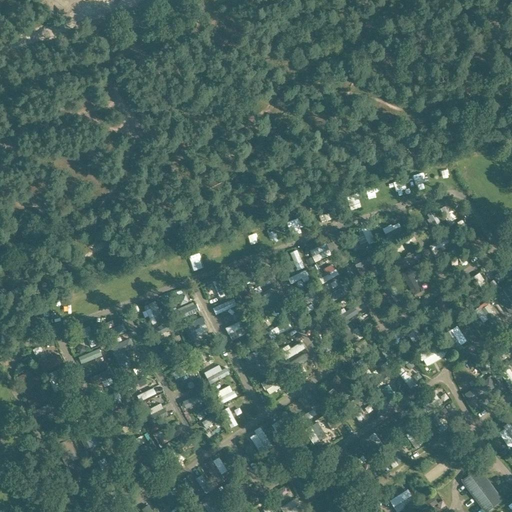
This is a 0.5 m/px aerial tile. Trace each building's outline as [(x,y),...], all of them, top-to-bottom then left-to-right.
[(488,138),(480,141),(489,166),(497,163),(488,138)] [(319,216),(321,223),(323,224),(326,223),(326,221),(330,220),(332,221),(335,220),(336,218),(333,211),(332,211),(329,212),(328,213),(324,215),(323,214),(320,215),(319,216)] [(433,211),(427,215),(429,219),(432,224),(436,231),(443,227),(433,211)] [(368,226),(361,229),(362,230),(367,241),(369,245),(375,242),(368,226)] [(385,234),(388,241),(404,233),(400,227),(385,234)] [(471,249),(468,251),(472,257),(487,246),(483,240),(481,242),(471,249)] [(328,250),(312,257),(315,263),(330,255),(328,250)] [(297,251),(290,254),(293,261),(295,266),(297,271),(304,267),(297,251)] [(413,254),(395,262),(398,269),(416,260),(413,254)] [(367,266),(358,271),(362,277),(384,266),(380,259),(375,261),(372,256),(364,260),(367,266)] [(422,262),(402,274),(414,295),(421,291),(413,276),(422,271),(426,269),(422,262)] [(511,268),(510,266),(493,277),(498,283),(511,274),(511,268)] [(246,278),(244,279),(247,284),(264,275),(261,270),(252,275),(246,278)] [(306,270),(288,278),(291,284),(294,282),(307,276),(309,276),(306,270)] [(323,276),(319,279),(322,284),(338,275),(335,270),(334,270),(323,276)] [(479,274),(474,277),(475,280),(480,286),(482,289),(487,286),(479,274)] [(218,280),(213,282),(220,298),(225,296),(218,280)] [(346,285),(326,296),(330,303),(349,292),(350,290),(347,285),(346,285)] [(393,285),(387,289),(398,306),(404,302),(393,285)] [(314,291),(296,302),(300,308),(311,302),(315,299),(318,298),(314,291)] [(503,291),(497,295),(510,314),(511,312),(511,304),(504,294),(503,291)] [(262,301),(256,304),(260,311),(279,300),(275,293),(270,296),(262,301)] [(441,298),(435,303),(449,322),(465,311),(460,304),(450,311),(441,298)] [(233,299),(214,308),(217,315),(236,306),(233,299)] [(155,302),(149,305),(150,308),(157,322),(157,323),(163,320),(155,302)] [(485,302),(479,307),(488,320),(492,326),(498,322),(485,302)] [(194,305),(176,313),(179,320),(199,311),(196,304),(194,305)] [(346,312),(339,316),(342,323),(358,313),(354,307),(346,312)] [(307,322),(307,323),(307,324),(308,325),(308,326),(309,327),(310,328),(311,328),(317,325),(328,318),(330,317),(327,311),(307,322)] [(202,317),(183,326),(190,341),(191,340),(197,337),(198,337),(197,336),(194,330),(205,325),(206,324),(202,317)] [(243,319),(226,328),(229,334),(242,328),(247,326),(243,319)] [(267,332),(267,333),(271,339),(290,327),(287,321),(273,329),(267,332)] [(170,322),(150,331),(153,338),(173,328),(170,322)] [(122,324),(102,334),(105,340),(125,331),(125,329),(124,326),(122,324)] [(351,324),(344,327),(354,343),(360,339),(351,324)] [(89,326),(83,329),(91,347),(97,345),(89,326)] [(426,327),(410,339),(415,345),(431,333),(426,327)] [(451,329),(445,333),(457,352),(463,348),(461,345),(451,330),(451,329)] [(336,333),(319,344),(322,349),(324,348),(336,340),(339,338),(336,333)] [(129,339),(111,348),(122,370),(129,366),(123,352),(132,347),(129,339)] [(384,341),(377,345),(390,365),(396,361),(384,341)] [(255,351),(245,357),(249,364),(264,355),(258,343),(253,346),(255,351)] [(290,348),(281,353),(285,360),(304,349),(300,343),(290,348)] [(511,343),(499,353),(503,359),(511,352),(511,343)] [(161,353),(160,355),(163,360),(164,360),(170,357),(174,355),(183,351),(180,344),(161,353)] [(438,345),(426,351),(431,360),(429,360),(427,361),(427,363),(428,365),(430,366),(432,365),(432,363),(433,362),(445,356),(438,345)] [(99,349),(79,357),(82,364),(102,356),(99,349)] [(305,353),(288,365),(292,371),(309,359),(305,353)] [(59,356),(40,365),(44,372),(63,363),(59,356)] [(362,359),(356,363),(362,371),(367,379),(372,376),(362,359)] [(487,359),(472,368),(479,379),(494,370),(487,359)] [(410,362),(406,365),(410,370),(410,369),(414,366),(410,362)] [(511,375),(505,365),(498,369),(511,388),(511,387),(511,375)] [(222,370),(206,378),(210,385),(229,374),(226,368),(222,370)] [(109,370),(91,378),(94,385),(102,381),(111,377),(113,377),(109,370)] [(393,371),(389,375),(392,380),(397,376),(393,371)] [(406,371),(400,376),(410,388),(415,383),(406,371)] [(279,372),(263,383),(267,389),(273,385),(283,379),(279,372)] [(39,395),(28,401),(32,407),(49,397),(38,376),(31,380),(39,395)] [(337,376),(331,381),(344,398),(351,393),(337,376)] [(489,379),(466,394),(471,402),(494,386),(489,379)] [(378,385),(372,390),(385,406),(391,401),(382,389),(378,385)] [(61,389),(55,393),(59,401),(65,398),(61,389)] [(150,389),(134,397),(138,403),(153,395),(150,389)] [(219,398),(217,399),(220,405),(236,396),(233,391),(232,392),(219,398)] [(122,392),(104,400),(104,402),(106,405),(107,407),(118,401),(123,411),(130,408),(122,392)] [(203,392),(183,402),(186,408),(206,398),(203,392)] [(424,408),(423,408),(426,413),(441,403),(438,398),(424,408)] [(51,403),(33,412),(36,418),(54,409),(51,403)] [(354,403),(349,407),(358,421),(364,418),(358,410),(356,406),(354,403)] [(228,407),(222,411),(231,428),(237,424),(228,407)] [(75,415),(69,418),(72,425),(79,422),(92,416),(89,408),(75,414),(75,415)] [(149,416),(147,417),(151,424),(167,415),(164,409),(163,409),(149,416)] [(312,410),(298,419),(301,424),(316,415),(312,410)] [(202,411),(197,415),(200,420),(205,416),(202,411)] [(132,413),(112,423),(116,431),(122,428),(129,424),(136,421),(132,413)] [(214,414),(202,423),(206,428),(218,420),(214,414)] [(436,416),(431,420),(441,433),(446,429),(450,426),(444,418),(442,419),(441,418),(439,419),(436,416)] [(412,417),(408,420),(411,425),(416,421),(412,417)] [(396,419),(383,428),(391,439),(406,429),(402,422),(400,424),(396,419)] [(511,427),(507,421),(501,426),(504,429),(511,440),(511,427)] [(276,431),(272,433),(276,438),(290,429),(287,423),(284,425),(276,431)] [(311,426),(304,430),(313,445),(319,441),(325,437),(317,423),(311,426)] [(168,433),(159,438),(162,444),(178,435),(175,429),(168,433)] [(262,429),(256,433),(266,449),(266,450),(273,446),(262,429)] [(85,430),(78,433),(87,450),(93,447),(85,430)] [(375,433),(370,436),(378,449),(383,445),(375,433)] [(206,435),(201,439),(205,443),(210,440),(206,435)] [(58,445),(57,445),(65,464),(78,458),(68,436),(62,438),(64,442),(58,445)] [(282,446),(268,456),(276,467),(283,463),(290,457),(286,451),(292,447),(293,446),(289,441),(282,446)] [(147,444),(141,448),(153,469),(159,465),(147,444)] [(168,446),(162,450),(174,470),(181,466),(179,463),(171,450),(168,446)] [(387,450),(382,454),(393,468),(397,464),(397,463),(387,450)] [(212,460),(205,465),(217,483),(223,479),(221,475),(213,461),(212,460)] [(112,461),(100,467),(103,472),(115,466),(112,461)] [(327,469),(308,480),(312,486),(330,475),(327,469)] [(463,481),(480,503),(486,511),(501,500),(478,470),(463,481)] [(354,473),(348,477),(355,490),(361,487),(361,486),(355,474),(354,473)] [(202,474),(195,478),(205,493),(211,489),(202,474)] [(340,476),(334,479),(344,499),(350,495),(340,476)] [(239,477),(225,487),(229,493),(240,485),(244,483),(239,477)] [(404,485),(398,489),(409,505),(416,501),(404,485)] [(175,488),(169,492),(170,493),(177,504),(180,509),(186,505),(175,488)] [(88,494),(81,498),(90,511),(106,511),(95,493),(89,496),(88,494)] [(433,497),(416,508),(418,511),(423,511),(437,503),(433,497)] [(279,500),(274,503),(279,511),(281,510),(280,507),(282,506),(279,500)] [(202,503),(197,507),(200,511),(207,511),(202,504),(202,503)]
